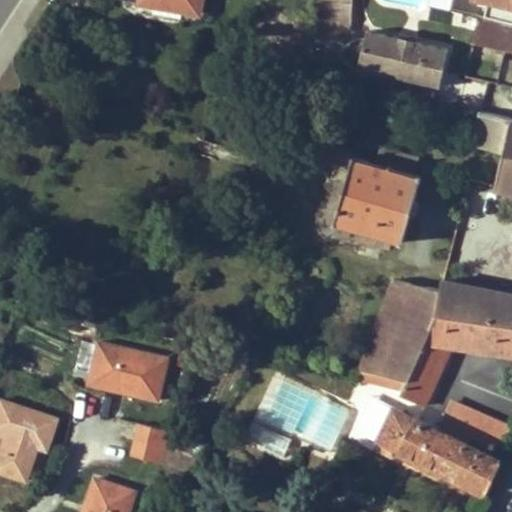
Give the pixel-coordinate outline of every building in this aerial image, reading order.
[(128,0),(198,13),(200,0),(128,0)] [(311,0),(295,0),(295,8),(311,10),(311,0)] [(316,0),(315,18),(351,21),(353,0),(316,0)] [(511,21),(481,14),(475,40),(511,49),(511,21)] [(351,30),(351,21),(315,18),(314,27),(351,30)] [(441,81),(449,40),(366,23),(358,64),(441,81)] [(480,111),(472,144),(503,151),(511,119),(480,111)] [(511,119),(503,151),(494,188),(511,192),(511,119)] [(334,222),(401,241),(421,175),(353,156),(334,222)] [(439,289),(393,279),(359,370),(406,379),(436,312),(511,323),(511,293),(441,279),(439,289)] [(406,379),(402,387),(400,391),(426,404),(437,382),(433,379),(439,365),(443,367),(453,346),(511,354),(511,323),(436,312),(406,379)] [(85,381),(160,399),(171,353),(97,334),(85,381)] [(346,348),(345,353),(346,354),(350,357),(353,358),(357,358),(360,351),(358,348),(352,346),(346,348)] [(356,378),(402,387),(406,379),(359,370),(356,378)] [(450,396),(443,414),(501,438),(509,419),(450,396)] [(46,450),(58,417),(2,398),(0,403),(0,432),(5,435),(0,450),(0,471),(27,480),(38,447),(46,450)] [(378,439),(394,406),(380,399),(365,433),(378,439)] [(501,459),(394,406),(378,439),(486,492),(501,459)] [(136,420),(129,453),(163,460),(170,426),(136,420)] [(189,479),(199,438),(172,432),(163,473),(189,479)] [(130,511),(139,485),(93,470),(78,511),(130,511)]
